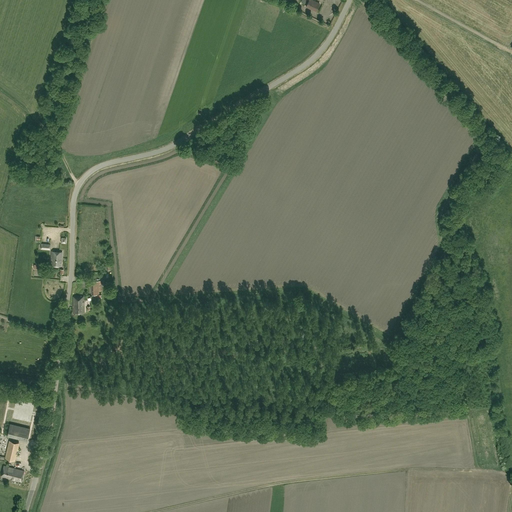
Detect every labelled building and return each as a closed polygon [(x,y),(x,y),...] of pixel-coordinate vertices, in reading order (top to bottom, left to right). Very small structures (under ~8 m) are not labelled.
[(308,0),(305,6),(315,11),(319,4),(312,0),(308,0)] [(61,266),(62,252),(52,251),(51,266),(61,266)] [(91,281),(91,294),(99,294),(99,291),(101,291),(101,286),(99,286),(99,285),(101,285),(100,281),(91,281)] [(84,313),(84,296),(73,297),(73,313),(84,313)] [(27,441),(30,428),(10,423),(7,436),(27,441)] [(6,458),(15,460),(16,454),(15,454),(16,449),(17,450),(19,443),(9,441),(6,458)] [(4,466),(1,477),(21,482),(22,478),(20,477),(21,474),(23,475),(24,471),(4,466)]
